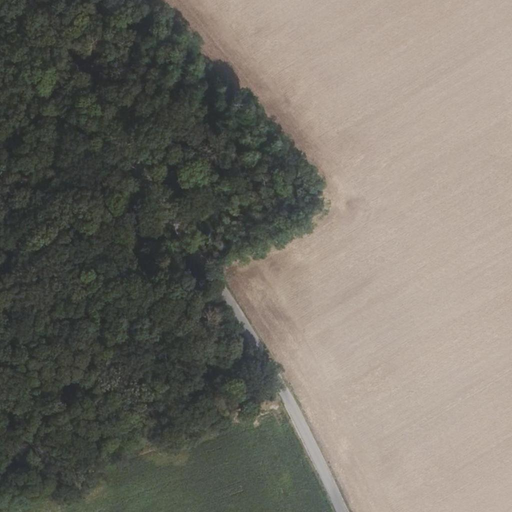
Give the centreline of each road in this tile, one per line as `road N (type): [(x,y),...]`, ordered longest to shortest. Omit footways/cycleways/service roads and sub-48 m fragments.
road 1 (unclassified): [(21,0),(289,403),(336,511)]
road 2 (track): [(0,500),(289,403)]
